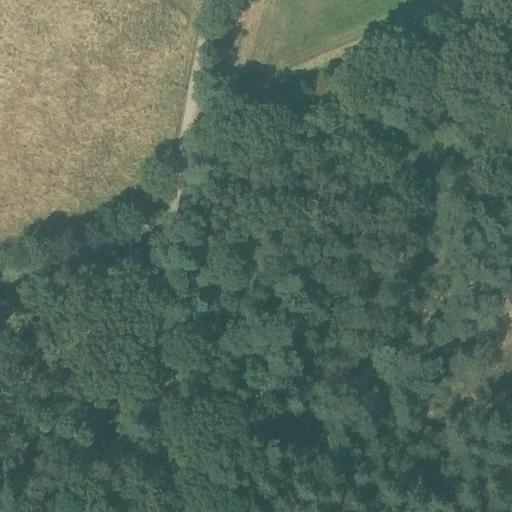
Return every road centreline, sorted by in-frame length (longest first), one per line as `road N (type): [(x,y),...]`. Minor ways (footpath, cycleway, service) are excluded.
road 1 (unknown): [(169,152),(155,248),(164,422),(190,511)]
road 2 (track): [(205,0),(169,152)]
